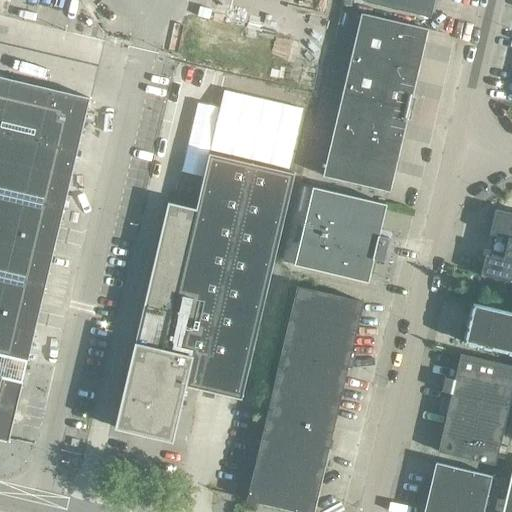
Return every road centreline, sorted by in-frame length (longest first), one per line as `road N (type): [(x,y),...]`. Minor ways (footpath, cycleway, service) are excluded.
road 1 (unclassified): [(374,511),(457,148)]
road 2 (unclassified): [(457,148),(492,0)]
